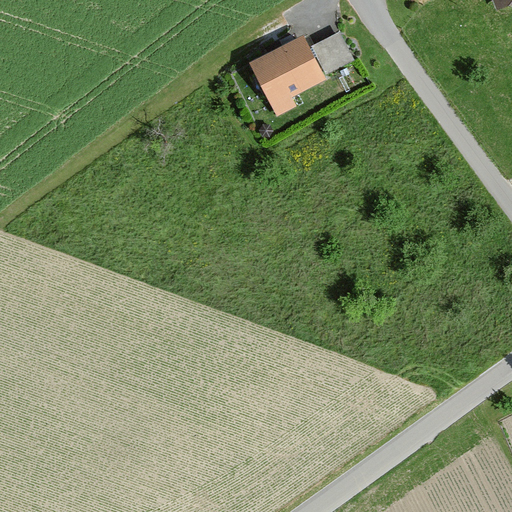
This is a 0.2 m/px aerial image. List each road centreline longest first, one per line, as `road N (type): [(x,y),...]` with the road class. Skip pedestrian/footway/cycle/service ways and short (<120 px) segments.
road 1 (unclassified): [(511,205),(367,0)]
road 2 (unclassified): [(307,511),(511,367)]
